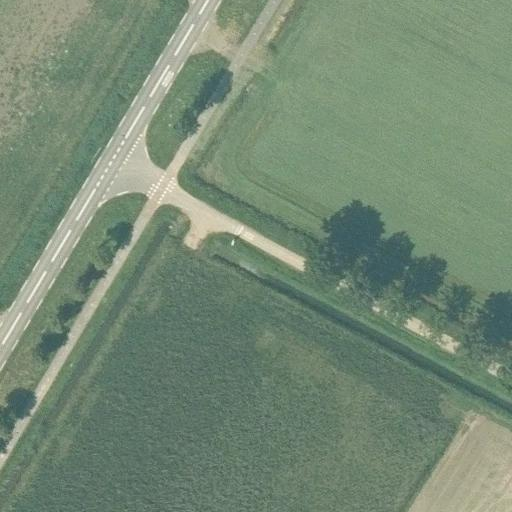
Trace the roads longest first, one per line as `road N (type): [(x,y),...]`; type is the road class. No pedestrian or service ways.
road 1 (unclassified): [(511,371),(111,162)]
road 2 (tertiary): [(0,351),(111,162)]
road 3 (tertiary): [(111,162),(207,0)]
